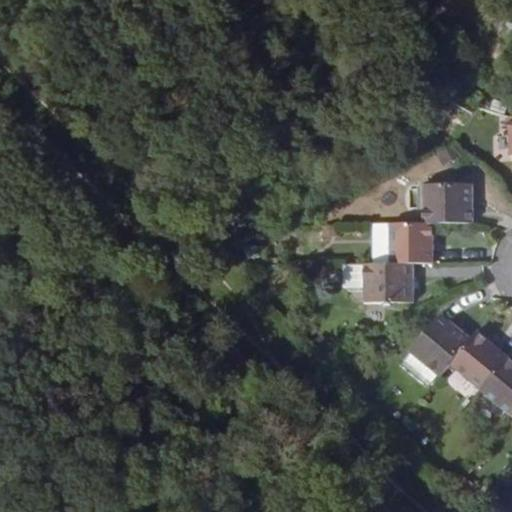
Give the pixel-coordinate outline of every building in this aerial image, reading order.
[(435,229),(468,229),(468,188),(419,188),(418,229),(435,229)] [(390,267),(412,267),(435,267),(435,229),(418,229),(391,229),(390,267)] [(346,290),(362,290),(362,266),(343,266),(342,286),(346,290)] [(411,308),(412,267),(390,267),(362,266),(362,290),(362,308),(411,308)] [(450,366),(473,337),(442,313),(411,351),(442,376),(450,366)] [(450,366),(481,390),(508,355),(477,331),(473,337),(450,366)] [(235,344),(233,342),(220,355),(242,377),(256,365),(235,344)] [(511,358),(508,355),(481,390),(511,413),(511,411),(511,358)]
